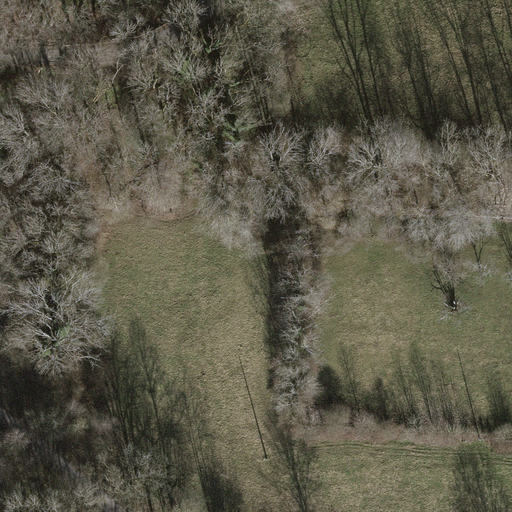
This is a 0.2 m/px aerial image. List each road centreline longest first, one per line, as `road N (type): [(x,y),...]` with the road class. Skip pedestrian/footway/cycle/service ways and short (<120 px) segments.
road 1 (unclassified): [(0,56),(130,51),(166,38),(217,0)]
road 2 (unclassified): [(124,511),(0,413)]
